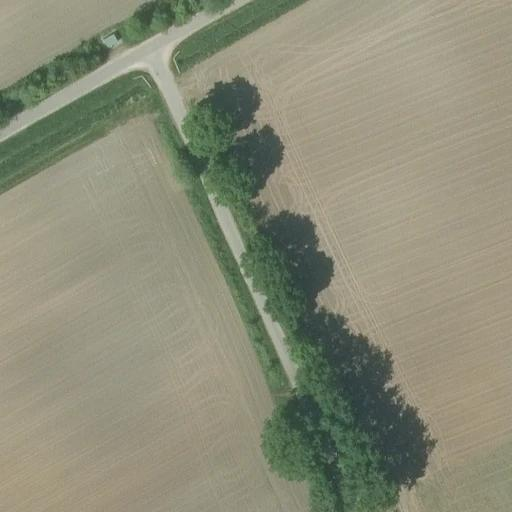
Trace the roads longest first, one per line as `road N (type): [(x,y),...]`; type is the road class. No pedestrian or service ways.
road 1 (unclassified): [(154,48),(357,511)]
road 2 (unclassified): [(0,133),(154,48)]
